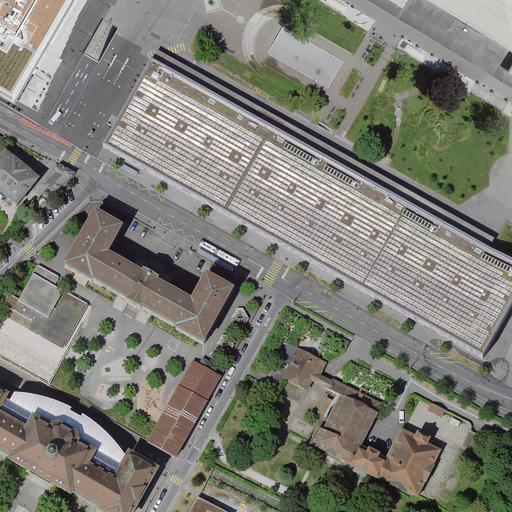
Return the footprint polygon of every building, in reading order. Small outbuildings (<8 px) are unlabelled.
[(79,0),(0,0),(0,96),(18,107),(79,0)] [(511,0),(374,0),(505,80),(511,83),(511,0)] [(370,21),(351,10),(347,16),(366,28),(370,21)] [(280,33),(269,54),(329,88),(343,63),(288,33),(286,37),(280,33)] [(152,64),(103,151),(482,364),(511,311),(511,267),(488,254),(152,64)] [(8,141),(0,136),(0,193),(16,207),(40,178),(4,149),(8,141)] [(58,163),(52,170),(54,173),(43,184),(52,194),(74,173),(58,163)] [(126,224),(95,207),(63,265),(74,271),(200,341),(208,345),(239,289),(210,273),(195,299),(110,252),(126,224)] [(10,296),(9,296),(3,306),(32,322),(28,331),(64,351),(89,306),(55,287),(59,278),(38,266),(33,276),(33,278),(19,301),(10,296)] [(329,364),(299,349),(284,378),(310,391),(314,384),(321,387),(343,398),(317,448),(422,501),(447,452),(405,431),(390,460),(365,448),(382,415),(375,411),(380,403),(327,376),(323,374),(329,364)] [(194,361),(148,443),(178,459),(223,378),(194,361)] [(5,402),(8,396),(0,392),(0,455),(6,459),(2,466),(69,505),(77,495),(104,509),(103,511),(134,511),(158,470),(130,455),(127,461),(107,438),(83,419),(81,422),(70,416),(71,413),(45,402),(13,397),(9,404),(5,402)] [(325,397),(318,411),(327,416),(334,402),(325,397)] [(446,411),(432,404),(428,411),(442,418),(446,411)] [(223,511),(199,500),(192,511),(223,511)]
